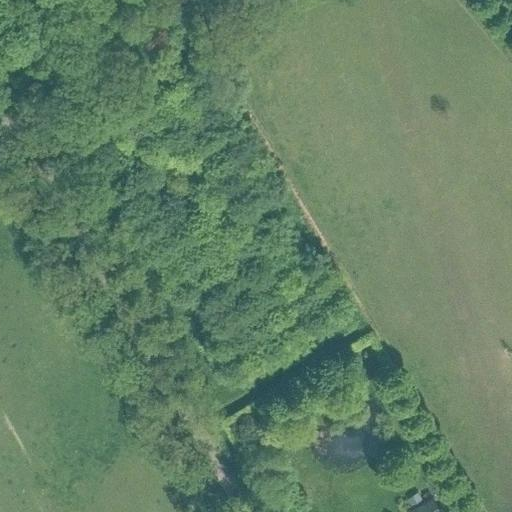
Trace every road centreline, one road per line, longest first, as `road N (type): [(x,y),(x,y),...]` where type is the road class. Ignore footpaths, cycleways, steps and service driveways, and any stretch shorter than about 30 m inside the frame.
road 1 (tertiary): [(245,511),(40,162),(0,121)]
road 2 (track): [(218,511),(0,150)]
